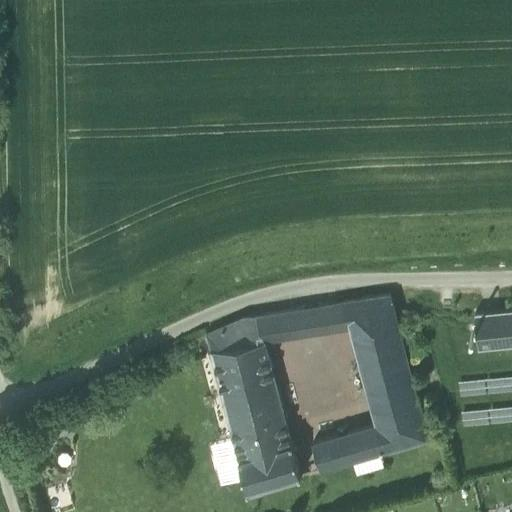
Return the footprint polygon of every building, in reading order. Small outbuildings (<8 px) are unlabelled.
[(352,327),(377,422),(384,449),(429,436),(391,293),(344,301),(352,327)] [(344,301),(258,314),(265,341),(352,327),(344,301)] [(479,346),(511,342),(511,307),(476,311),(479,346)] [(235,437),(240,456),(292,441),(265,341),(258,314),(245,316),(207,332),(235,437)] [(476,407),(462,409),(463,423),(478,422),(476,407)] [(380,450),(384,449),(377,422),(314,440),(322,467),(353,458),(380,450)] [(240,456),(235,437),(212,443),(222,482),(244,476),(239,456),(240,456)] [(244,476),(248,489),(302,473),(293,441),(292,441),(240,456),(239,456),(244,476)] [(380,450),(353,458),(357,473),(385,465),(380,450)]
